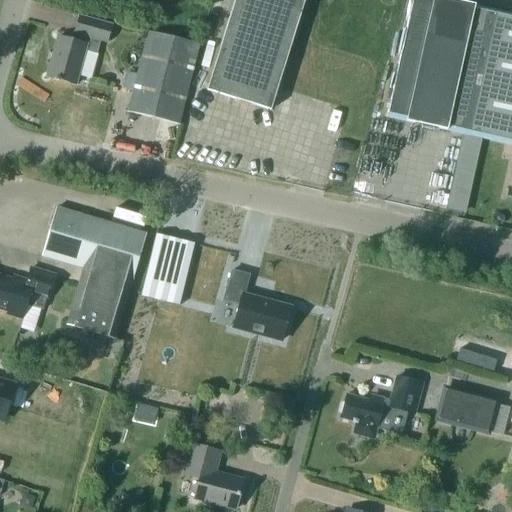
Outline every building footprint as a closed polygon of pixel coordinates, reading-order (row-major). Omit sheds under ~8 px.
[(234,0),(206,90),(270,110),(304,0),(234,0)] [(447,128),(511,142),(511,17),(491,13),(473,9),(474,5),(449,0),(432,0),(433,1),(429,0),(412,0),(387,113),(407,118),(406,121),(446,130),(447,128)] [(57,37),(46,77),(75,85),(78,76),(90,79),(97,54),(96,54),(100,42),(107,44),(113,24),(78,14),(73,34),(79,36),(77,42),(57,37)] [(127,112),(178,125),(198,45),(148,32),(127,112)] [(152,224),(155,213),(123,205),(120,216),(152,224)] [(56,208),(51,225),(42,256),(84,268),(67,325),(114,339),(145,234),(56,208)] [(155,234),(140,297),(178,306),(193,243),(155,234)] [(48,298),(55,275),(30,268),(27,281),(13,276),(12,280),(0,276),(0,309),(7,312),(6,314),(22,319),(26,305),(42,310),(46,298),(48,298)] [(281,341),(290,307),(243,295),(249,275),(231,271),(223,301),(239,306),(233,328),(281,341)] [(422,307),(373,294),(364,328),(413,341),(422,307)] [(355,422),(351,434),(374,441),(377,429),(400,435),(407,412),(414,414),(422,384),(396,377),(390,400),(384,399),(382,404),(346,395),(339,418),(355,422)] [(439,419),(487,432),(494,403),(446,390),(439,419)] [(193,499),(235,510),(242,480),(211,472),(216,452),(219,453),(219,452),(191,445),(184,475),(199,479),(193,499)]
